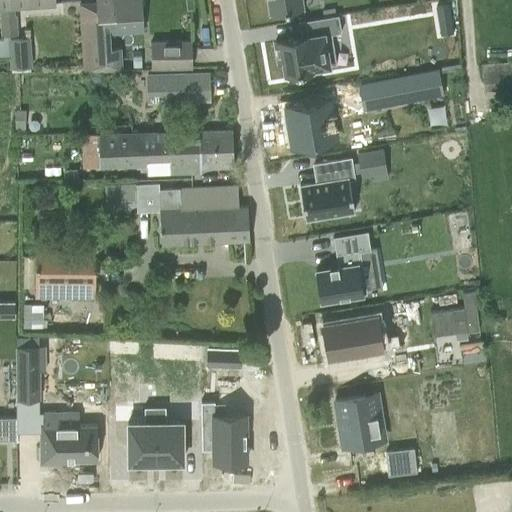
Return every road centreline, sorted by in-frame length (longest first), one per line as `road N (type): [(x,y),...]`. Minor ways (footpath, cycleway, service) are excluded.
road 1 (residential): [(299,499),(219,0)]
road 2 (residential): [(0,506),(299,499)]
